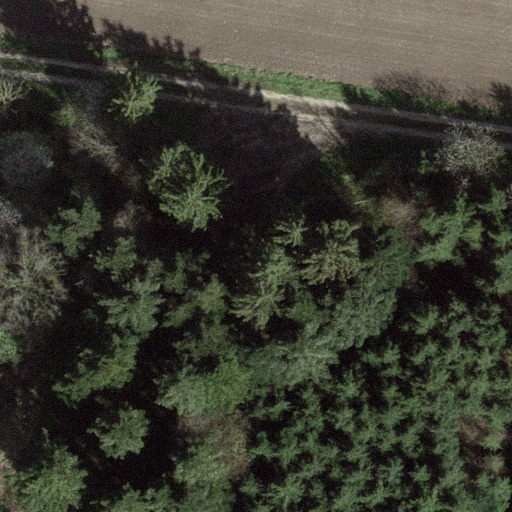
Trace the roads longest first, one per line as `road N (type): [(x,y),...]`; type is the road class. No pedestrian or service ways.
road 1 (track): [(0,64),(511,155)]
road 2 (track): [(244,102),(218,511)]
